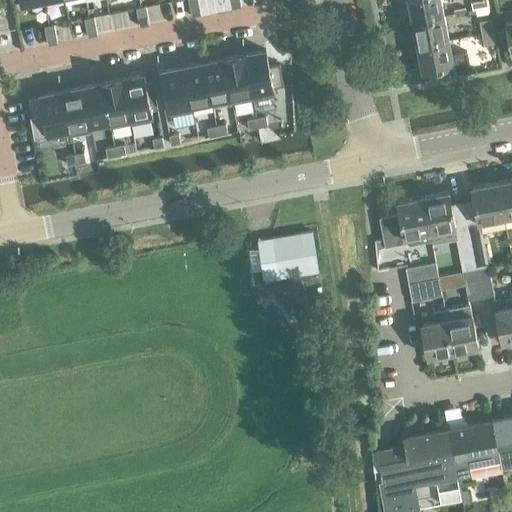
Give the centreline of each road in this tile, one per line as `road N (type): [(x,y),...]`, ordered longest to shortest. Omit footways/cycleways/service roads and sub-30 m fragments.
road 1 (unclassified): [(16,235),(376,162)]
road 2 (track): [(354,511),(321,173)]
road 3 (residential): [(0,64),(276,10)]
road 4 (residential): [(392,279),(407,398),(511,378)]
road 5 (tertiary): [(376,162),(334,0)]
road 6 (tertiary): [(376,162),(511,136)]
